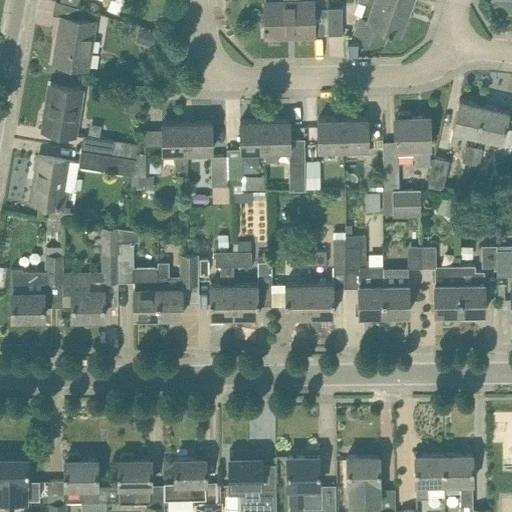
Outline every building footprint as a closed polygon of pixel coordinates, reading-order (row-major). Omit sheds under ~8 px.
[(313,0),(282,0),(283,0),(264,1),(265,24),(264,24),(264,28),(265,28),(266,35),(314,34),(313,0)] [(408,4),(398,0),(361,0),(372,4),(367,17),(361,15),(355,31),(383,41),(388,28),(392,29),(392,28),(399,30),(408,4)] [(328,7),(328,34),(342,33),(342,6),(328,7)] [(53,62),(73,65),(87,67),(95,20),(61,14),(53,62)] [(43,129),(62,133),(75,134),(82,88),(54,84),(49,111),(46,110),(43,129)] [(484,104),(459,98),(452,128),(477,134),(484,104)] [(509,109),(484,104),(477,134),(502,140),(509,109)] [(396,153),(413,153),(413,164),(430,164),(430,115),(395,116),(395,146),(396,146),(396,153)] [(343,147),(343,117),(318,118),(319,147),(343,147)] [(367,117),(343,117),(343,147),(368,146),(367,117)] [(265,119),(265,149),(266,160),(278,160),(278,149),(290,149),(289,118),(265,119)] [(241,150),(265,149),(265,119),(240,119),(241,150)] [(211,120),(187,121),(187,151),(212,150),(211,120)] [(187,151),(187,121),(162,121),(163,151),(176,151),(175,168),(187,168),(187,151)] [(146,148),(160,148),(159,129),(146,129),(146,148)] [(138,143),(83,134),(81,148),(136,156),(138,143)] [(466,143),(462,161),(470,163),(470,162),(474,145),(466,143)] [(482,147),(474,145),(470,162),(470,163),(469,170),(478,172),(482,147)] [(136,156),(81,148),(79,164),(134,172),(136,156)] [(62,188),(67,159),(39,154),(31,200),(44,203),(43,207),(64,211),(67,189),(62,188)] [(227,184),(226,154),(211,154),(212,184),(227,184)] [(239,154),(226,154),(227,184),(242,184),(242,174),(240,174),(239,154)] [(428,184),(443,189),(450,158),(434,154),(428,184)] [(306,157),(306,164),(307,184),(320,184),(319,175),(317,175),(316,157),(306,157)] [(305,189),(305,160),(289,160),(289,189),(305,189)] [(399,160),(384,161),(385,188),(400,187),(399,160)] [(142,174),(142,183),(154,183),(154,174),(142,174)] [(248,186),(265,187),(266,175),(249,174),(248,186)] [(367,175),(367,185),(382,185),(382,175),(367,175)] [(382,189),(382,213),(421,214),(421,186),(400,187),(385,188),(382,189)] [(380,210),(380,191),(365,191),(365,210),(380,210)] [(438,212),(453,213),(455,195),(439,193),(438,212)] [(48,216),(47,227),(63,228),(64,218),(48,216)] [(119,240),(119,226),(119,225),(102,225),(102,235),(103,269),(62,270),(62,281),(62,305),(63,305),(63,302),(72,302),(72,316),(104,316),(104,280),(118,280),(119,240)] [(139,240),(139,229),(119,226),(119,240),(133,240),(139,240)] [(346,266),(345,232),(345,230),(332,230),(333,267),(346,266)] [(352,232),(345,232),(346,266),(365,266),(365,232),(352,232)] [(234,264),(252,264),(251,239),(237,240),(238,250),(234,251),(234,264)] [(133,240),(119,240),(118,280),(134,280),(133,265),(133,240)] [(309,263),(308,249),(302,249),(302,240),(295,241),(296,249),(291,249),(291,264),(309,263)] [(497,243),(482,244),(482,266),(497,266),(497,248),(497,243)] [(62,281),(62,270),(62,263),(63,263),(62,245),(47,244),(47,254),(47,269),(22,270),(22,266),(11,266),(12,317),(44,317),(44,292),(47,291),(47,281),(62,281)] [(436,244),(421,244),(421,266),(435,266),(435,264),(436,264),(436,244)] [(511,246),(497,248),(497,266),(497,274),(511,274),(511,246)] [(327,248),(308,249),(309,263),(327,263),(327,248)] [(286,249),(273,250),(273,273),(286,273),(286,249)] [(235,283),(234,264),(234,251),(216,251),(215,264),(221,264),(221,283),(209,283),(210,315),(234,315),(234,283),(235,283)] [(199,253),(181,253),(181,282),(199,282),(199,253)] [(169,274),(169,260),(157,260),(157,264),(158,315),(182,315),(182,286),(176,286),(176,274),(169,274)] [(435,282),(434,282),(434,292),(435,312),(460,312),(459,263),(436,264),(435,264),(435,266),(435,282)] [(475,263),(459,263),(460,312),(461,312),(461,317),(476,317),(476,312),(485,312),(485,292),(484,281),(484,270),(475,270),(475,263)] [(134,280),(134,316),(158,315),(157,264),(133,265),(134,280)] [(384,313),(383,264),(368,264),(368,270),(359,270),(359,282),(359,313),(384,313)] [(384,264),(383,264),(384,313),(409,313),(408,269),(384,270),(384,264)] [(309,314),(309,282),(285,282),(285,314),(309,314)] [(333,282),(309,282),(309,314),(334,314),(333,282)] [(258,283),(235,283),(234,283),(234,315),(258,314),(258,283)] [(249,455),(249,449),(229,450),(230,493),(244,493),(244,500),(241,500),(240,511),(275,511),(276,487),(261,487),(261,483),(262,483),(261,455),(249,455)] [(119,485),(106,485),(106,500),(107,500),(120,500),(120,501),(150,501),(150,485),(151,485),(151,457),(135,457),(135,454),(132,451),(122,451),(119,454),(119,457),(119,485)] [(65,458),(65,479),(65,485),(81,485),(81,501),(106,501),(106,500),(106,485),(97,485),(97,457),(81,458),(81,454),(78,452),(69,452),(67,454),(67,458),(65,458)] [(472,452),(444,453),(444,482),(460,481),(460,497),(460,511),(488,511),(489,508),(473,508),(473,496),(473,481),(473,472),(472,452)] [(444,453),(415,453),(415,473),(416,482),(416,497),(429,497),(429,494),(445,493),(444,482),(444,453)] [(350,501),(379,501),(379,454),(347,454),(347,483),(350,483),(350,501)] [(287,455),(287,475),(288,485),(290,485),(290,504),(304,503),(304,507),(323,507),(322,483),(320,483),(319,455),(287,455)] [(0,498),(39,499),(39,477),(27,477),(27,457),(0,456),(0,498)] [(197,505),(205,505),(206,456),(175,457),(175,481),(164,481),(164,498),(193,497),(193,505),(197,505)] [(65,511),(65,485),(65,479),(49,479),(49,511),(65,511)]
